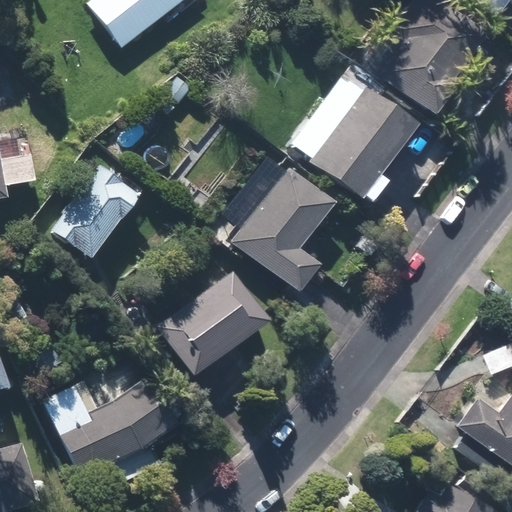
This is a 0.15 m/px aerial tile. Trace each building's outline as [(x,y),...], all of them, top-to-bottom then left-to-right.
[(92,0),(78,11),(112,54),(180,0),(92,0)] [(365,80),(418,120),(440,92),(435,88),(473,37),(423,0),(408,0),(380,39),(390,46),(365,80)] [(444,0),(477,26),(497,0),(444,0)] [(299,169),(346,205),(402,133),(355,97),(299,169)] [(42,238),(78,266),(123,207),(120,204),(123,200),(90,175),(42,238)] [(322,208),(280,175),(222,248),(283,296),(301,273),(281,258),(322,208)] [(145,335),(179,382),(255,329),(221,281),(145,335)] [(32,310),(19,295),(0,311),(0,331),(3,335),(32,310)] [(57,361),(43,345),(15,369),(29,385),(57,361)] [(66,483),(128,455),(163,431),(133,389),(102,410),(74,423),(64,400),(35,414),(66,483)] [(449,434),(509,480),(511,476),(511,390),(490,419),(471,404),(449,434)] [(0,452),(0,511),(8,511),(28,507),(12,449),(0,452)] [(471,511),(436,492),(429,504),(418,497),(409,511),(471,511)]
